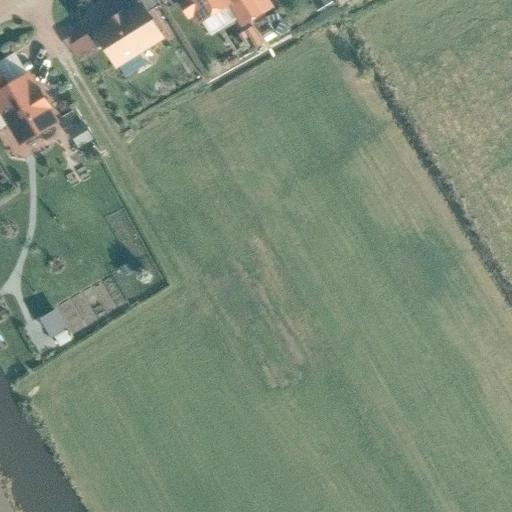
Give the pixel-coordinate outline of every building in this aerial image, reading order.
[(106,31),(124,60),(156,40),(167,33),(152,9),(164,1),(163,0),(129,0),(137,12),(106,31)] [(190,0),(205,22),(235,3),(249,25),(276,8),(270,0),(190,0)] [(316,0),(322,8),(335,0),(316,0)] [(282,8),(271,14),(282,34),(293,27),(282,8)] [(94,32),(77,42),(85,54),(101,44),(94,32)] [(0,61),(0,104),(5,102),(27,140),(63,120),(35,72),(14,84),(0,61)] [(76,126),(85,144),(100,136),(91,118),(76,126)] [(0,340),(4,338),(0,331),(0,315),(10,309),(0,291),(0,340)]
